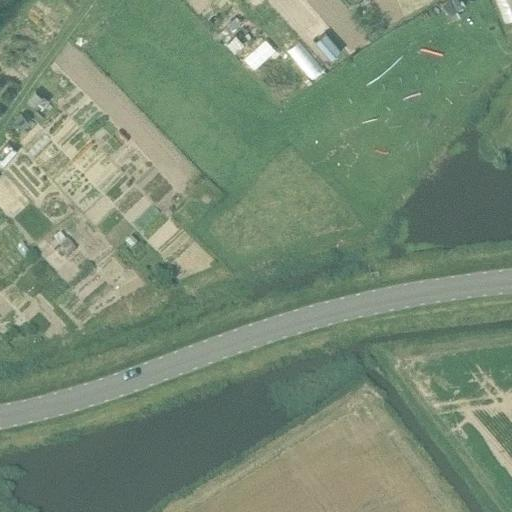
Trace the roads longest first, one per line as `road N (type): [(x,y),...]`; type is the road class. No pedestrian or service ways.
road 1 (secondary): [(0,420),(129,385),(308,320),(511,281)]
road 2 (track): [(0,134),(95,0)]
